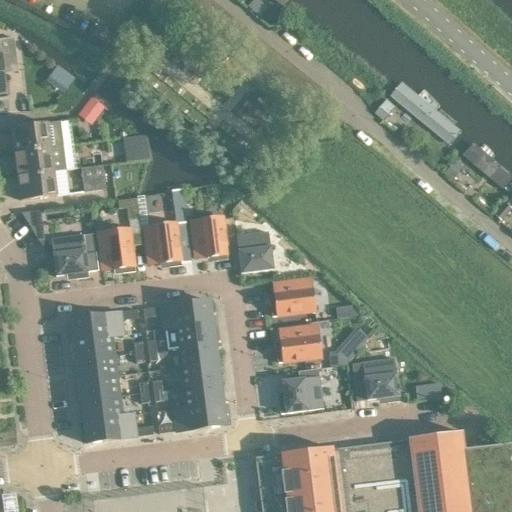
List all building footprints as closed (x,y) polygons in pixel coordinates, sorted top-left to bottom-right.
[(0,94),(6,94),(4,73),(17,72),(13,39),(0,40),(0,94)] [(217,70),(235,86),(246,73),(228,57),(217,70)] [(391,96),(449,144),(459,132),(401,84),(391,96)] [(89,98),(77,115),(90,125),(103,108),(89,98)] [(384,121),(395,107),(387,100),(376,114),(384,121)] [(11,126),(14,152),(15,154),(21,153),(20,151),(64,146),(61,120),(11,126)] [(149,136),(144,137),(124,139),(125,151),(150,148),(149,136)] [(463,156),(503,190),(511,179),(511,175),(473,143),(463,156)] [(20,151),(21,153),(21,160),(16,160),(17,174),(23,173),(23,175),(54,171),(67,170),(64,146),(20,151)] [(456,162),(445,175),(452,180),(463,168),(456,162)] [(81,168),(84,192),(106,189),(103,165),(81,168)] [(17,174),(20,199),(20,200),(57,196),(54,171),(23,175),(23,173),(17,174)] [(186,220),(182,190),(173,192),(176,222),(186,220)] [(136,198),(118,200),(119,209),(127,208),(131,208),(137,207),(136,198)] [(501,222),(511,210),(504,204),(494,216),(501,222)] [(223,218),(190,222),(195,259),(215,257),(216,261),(228,260),(227,255),(228,255),(223,218)] [(173,224),(144,228),(149,265),(169,263),(169,267),(178,266),(178,261),(173,224)] [(130,229),(98,234),(102,271),(122,269),(123,273),(135,272),(134,267),(135,267),(130,229)] [(269,232),(236,236),(241,274),(274,269),(269,232)] [(84,235),(51,240),(56,277),(76,274),(76,279),(89,278),(88,273),(98,271),(94,234),(84,235)] [(273,305),(271,305),(273,317),(277,317),(315,312),(311,280),(273,284),(275,296),(272,297),(273,305)] [(210,301),(143,310),(144,318),(161,316),(163,329),(213,323),(210,301)] [(357,306),(338,309),(339,319),(359,317),(357,306)] [(137,310),(71,319),(74,341),(123,334),(122,321),(138,319),(137,310)] [(213,323),(163,329),(163,331),(165,330),(168,349),(215,343),(213,323)] [(282,351),(277,351),(278,363),(283,363),(321,358),(317,326),(279,331),(282,351)] [(340,355),(330,356),(331,367),(341,367),(347,366),(349,363),(370,341),(360,332),(340,355)] [(123,334),(74,341),(76,361),(114,356),(112,337),(123,336),(123,334)] [(155,341),(147,342),(148,352),(156,351),(155,341)] [(142,342),(134,343),(135,353),(143,353),(142,342)] [(215,343),(168,349),(168,351),(178,349),(180,368),(218,364),(215,343)] [(156,351),(148,352),(150,362),(158,361),(156,351)] [(143,353),(135,353),(136,364),(144,363),(143,353)] [(114,356),(76,361),(79,381),(117,376),(114,356)] [(394,359),(352,365),(354,381),(357,402),(367,401),(387,398),(387,403),(399,402),(399,397),(394,359)] [(218,364),(180,368),(183,389),(220,384),(218,364)] [(299,372),(299,379),(319,377),(318,370),(299,372)] [(117,376),(79,381),(82,402),(119,397),(117,376)] [(284,401),(279,402),(281,414),(286,414),(323,409),(319,377),(282,382),(284,401)] [(160,381),(152,382),(154,392),(162,391),(160,381)] [(147,383),(139,384),(140,394),(148,393),(147,383)] [(185,408),(173,409),(173,410),(223,404),(220,384),(183,389),(185,408)] [(441,384),(427,385),(428,399),(442,397),(441,384)] [(162,391),(154,392),(155,402),(163,401),(162,391)] [(148,393),(140,394),(141,404),(149,403),(148,393)] [(119,397),(82,402),(84,422),(134,415),(134,414),(122,416),(119,397)] [(175,424),(158,426),(159,434),(226,426),(223,404),(173,410),(175,424)] [(134,415),(84,422),(87,444),(153,435),(152,427),(135,429),(134,415)] [(333,448),(255,458),(255,459),(261,511),(511,511),(511,443),(484,448),(482,448),(479,448),(469,449),(465,450),(462,432),(408,439),(408,440),(378,444),(333,450),(333,448)]
